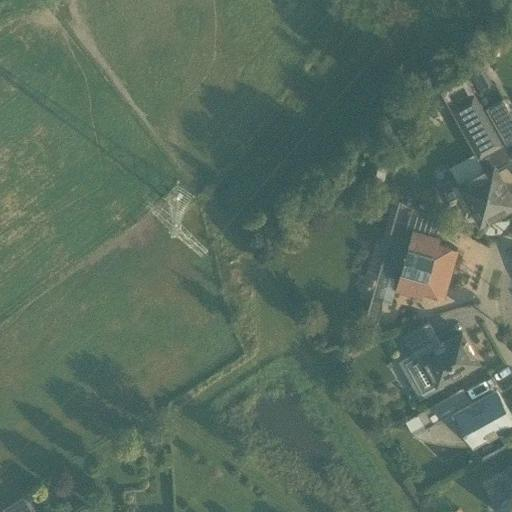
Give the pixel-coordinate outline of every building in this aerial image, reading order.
[(452,106),(462,124),(479,156),(500,144),(472,94),(452,106)] [(486,108),(505,142),(511,137),(511,115),(503,98),(486,108)] [(388,156),(370,151),(363,177),(381,182),(388,156)] [(463,192),(464,195),(459,198),(458,202),(457,202),(457,203),(463,213),(464,213),(468,214),(473,211),(480,224),(511,206),(511,198),(494,166),(475,176),(473,181),(476,185),(463,192)] [(409,241),(389,235),(379,271),(399,277),(396,288),(423,296),(424,290),(438,294),(441,282),(447,284),(457,248),(438,243),(440,237),(435,236),(439,222),(443,224),(444,223),(412,206),(405,230),(412,232),(409,241)] [(383,302),(371,298),(365,320),(377,323),(383,302)] [(466,369),(478,362),(462,333),(446,342),(445,340),(440,343),(428,322),(403,335),(415,356),(405,362),(422,393),(449,377),(452,382),(468,373),(466,369)] [(426,427),(425,427),(426,429),(431,425),(438,431),(445,435),(452,438),(460,440),(463,441),(466,441),(469,441),(473,447),(511,425),(511,414),(497,388),(470,403),(462,389),(417,413),(418,415),(419,414),(426,427)] [(507,469),(511,478),(511,493),(493,508),(497,511),(511,511),(511,466),(506,469),(506,470),(507,469)] [(24,494),(12,501),(18,511),(34,511),(35,511),(24,494)]
